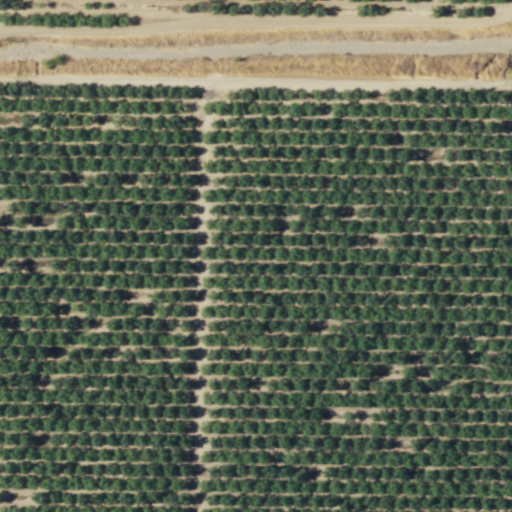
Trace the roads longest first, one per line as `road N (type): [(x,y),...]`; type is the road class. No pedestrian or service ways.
road 1 (track): [(511,85),(209,85),(202,102),(196,511)]
road 2 (track): [(511,7),(470,21),(0,28)]
road 3 (track): [(0,79),(223,80)]
